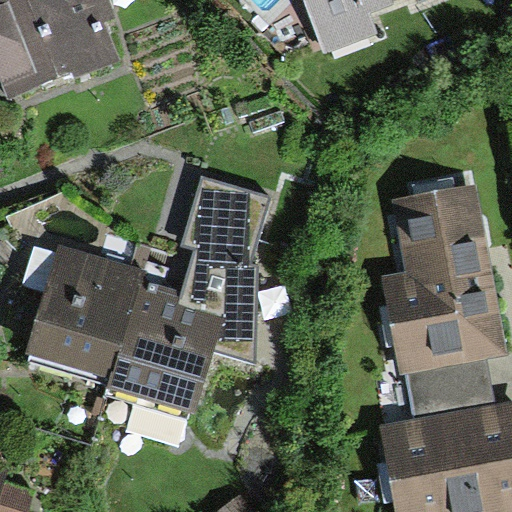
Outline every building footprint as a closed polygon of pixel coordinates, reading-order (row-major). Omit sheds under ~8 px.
[(0,0),(0,77),(9,99),(73,73),(76,79),(121,61),(105,24),(118,19),(109,0),(0,0)] [(415,0),(303,0),(326,57),(377,37),(369,18),(415,0)] [(268,198),(204,179),(186,235),(183,245),(197,247),(184,292),(180,305),(224,319),(213,353),(256,365),(258,264),(250,266),(250,252),(268,198)] [(488,362),(510,358),(492,260),(478,186),(389,203),(402,272),(382,276),(401,379),(408,378),(488,362)] [(33,354),(30,364),(111,388),(108,398),(193,423),(213,353),(224,319),(180,305),(184,292),(141,280),(145,271),(63,247),(60,255),(46,250),(35,247),(23,286),(47,293),(27,352),(33,354)] [(488,362),(408,378),(416,422),(496,407),(488,362)] [(379,429),(394,511),(511,511),(511,404),(496,407),(416,422),(379,429)] [(6,470),(0,468),(0,511),(29,511),(36,492),(3,482),(6,470)]
